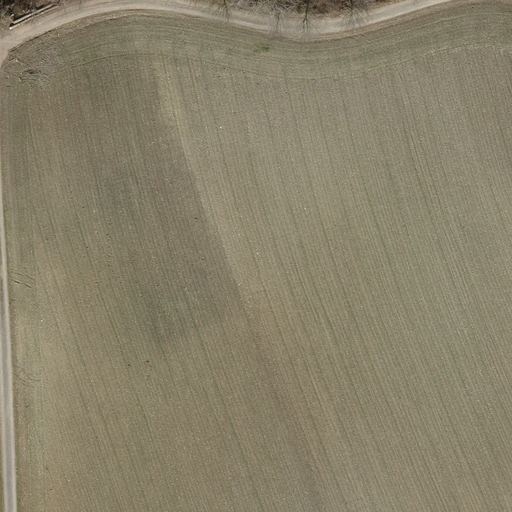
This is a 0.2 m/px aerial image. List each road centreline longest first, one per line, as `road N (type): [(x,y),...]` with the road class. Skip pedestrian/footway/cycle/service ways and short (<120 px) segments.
road 1 (track): [(0,51),(48,22),(127,1),(321,27),(431,0)]
road 2 (track): [(0,256),(11,511)]
